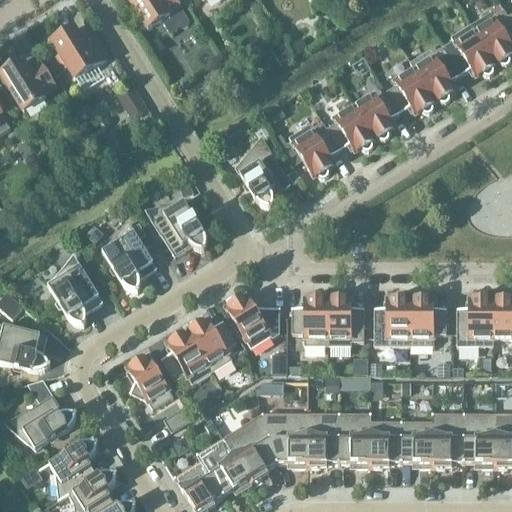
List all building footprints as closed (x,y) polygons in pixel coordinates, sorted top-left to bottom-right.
[(127,0),(137,15),(134,17),(141,28),(144,26),(149,33),(163,24),(170,37),(190,25),(180,10),(181,9),(175,0),(127,0)] [(511,49),(511,48),(511,26),(509,21),(504,14),(494,20),(492,17),(472,29),(497,69),(500,67),(503,70),(507,70),(510,68),(511,65),(510,61),(511,59),(511,49)] [(472,29),(452,41),(454,45),(444,51),(461,80),(472,73),(477,82),(484,77),(484,78),(486,80),(490,80),(493,78),(494,75),(494,72),(493,71),(497,69),(472,29)] [(79,39),(75,32),(53,46),(61,59),(58,61),(65,72),(68,70),(76,83),(80,81),(81,83),(96,74),(94,72),(110,62),(91,31),(79,39)] [(301,42),(289,50),(294,59),(307,51),(301,42)] [(282,45),(271,52),(281,69),(293,62),(282,45)] [(461,80),(444,51),(433,58),(431,54),(411,66),(416,73),(436,107),(440,105),(443,107),(446,107),(449,106),(450,102),(450,99),(449,98),(456,94),(451,86),(461,80)] [(30,76),(23,64),(1,78),(9,90),(6,92),(12,102),(15,100),(24,115),(46,102),(44,98),(56,90),(42,68),(30,76)] [(398,89),(388,96),(401,117),(411,111),(416,119),(423,115),(426,117),(430,118),(432,116),(434,113),(433,109),(436,107),(416,73),(395,86),(398,89)] [(401,117),(388,96),(377,102),(375,98),(355,111),(376,144),(379,142),(382,145),(386,145),(389,143),(390,140),(389,136),(396,132),(391,124),(401,117)] [(65,97),(57,103),(63,111),(71,106),(65,97)] [(140,100),(125,109),(134,124),(149,115),(140,100)] [(191,100),(181,106),(187,116),(197,109),(191,100)] [(337,127),(327,133),(340,155),(351,148),(356,157),(363,152),(363,153),(366,155),(369,155),(372,153),(373,150),(373,147),(372,146),(376,144),(355,111),(335,123),(337,127)] [(0,139),(11,133),(0,115),(0,139)] [(150,119),(140,125),(147,136),(156,129),(150,119)] [(340,155),(327,133),(323,126),(312,133),(310,129),(290,142),(292,146),(303,164),(315,182),(319,180),(322,182),(325,182),(328,181),(329,177),(329,174),(328,174),(335,169),(330,161),(340,155)] [(281,139),(276,142),(294,170),(303,164),(292,146),(287,149),(281,139)] [(274,200),(291,190),(262,143),(237,173),(246,187),(246,188),(246,189),(246,190),(247,190),(256,204),(257,205),(259,208),(262,209),(264,211),(267,212),(269,212),(271,213),(272,213),(273,213),(273,212),(273,210),(274,209),(274,207),(274,206),(274,203),(274,200)] [(26,146),(17,152),(23,162),(32,156),(26,146)] [(296,174),(288,179),(294,188),(302,184),(296,174)] [(194,220),(185,205),(147,215),(176,262),(193,251),(196,253),(198,254),(199,254),(202,255),(205,255),(205,256),(206,255),(205,254),(206,253),(207,250),(207,248),(207,246),(207,244),(207,243),(206,241),(205,239),(204,237),(195,222),(196,221),(195,221),(194,220)] [(129,226),(103,256),(112,270),(113,271),(112,272),(113,273),(114,273),(124,290),(126,292),(128,293),(130,294),(132,295),(135,296),(138,296),(138,297),(139,296),(139,295),(140,292),(140,291),(141,289),(141,287),(140,284),(158,273),(139,243),(133,232),(129,226)] [(140,228),(133,232),(139,243),(146,239),(140,228)] [(75,261),(49,290),(58,304),(58,305),(58,306),(58,307),(59,306),(69,322),(71,324),(73,326),(75,328),(77,329),(80,329),(82,330),(84,330),(85,331),(86,330),(85,329),(86,326),(87,323),(87,320),(86,318),(104,307),(75,261)] [(305,351),(329,351),(329,303),(325,303),(324,299),(321,297),(317,297),(314,299),(313,303),(305,303),(305,312),(292,313),(292,314),(293,314),(293,338),(305,338),(305,351)] [(329,351),(352,351),(352,346),(364,346),(365,314),(365,313),(352,313),(352,303),(344,303),(343,299),(340,297),(337,297),(334,299),(333,303),(329,303),(329,351)] [(388,351),(411,351),(411,303),(407,303),(406,299),(403,297),(400,297),(397,300),(396,303),(388,303),(388,313),(375,313),(375,314),(375,346),(388,346),(388,351)] [(415,303),(411,303),(411,351),(435,351),(435,338),(447,338),(447,314),(447,313),(434,313),(434,303),(427,303),(425,299),(423,297),(419,297),(416,299),(415,303)] [(8,298),(0,307),(0,312),(13,324),(23,312),(8,298)] [(494,351),(494,343),(493,343),(493,304),(490,304),(490,303),(488,300),(485,298),(482,298),(479,300),(478,303),(478,304),(470,304),(470,313),(457,313),(457,314),(457,339),(470,339),(470,351),(494,351)] [(497,304),(493,304),(493,343),(494,343),(511,343),(511,303),(509,304),(509,303),(508,300),(505,298),(501,298),(499,300),(497,303),(497,304)] [(227,312),(252,353),(272,340),(273,342),(280,338),(280,314),(281,314),(281,313),(255,312),(247,300),(241,304),(240,303),(238,301),(234,301),(231,303),(230,306),(231,310),(227,312)] [(188,337),(213,377),(233,365),(226,354),(237,347),(224,327),(225,327),(224,325),(213,332),(208,324),(201,328),(198,326),(195,325),(192,327),(190,331),(191,334),(188,337)] [(0,367),(14,371),(15,372),(16,372),(16,371),(33,376),(36,376),(38,376),(41,376),(44,375),(46,374),(48,372),(50,371),(51,371),(51,370),(50,370),(49,367),(48,365),(46,364),(45,362),(43,361),(48,341),(0,328),(0,367)] [(213,377),(188,337),(185,339),(184,338),(182,336),(178,336),(175,338),(174,341),(175,344),(175,345),(168,349),(173,357),(162,364),(163,365),(176,385),(187,379),(193,389),(213,377)] [(136,386),(131,398),(132,398),(148,405),(154,414),(174,401),(149,361),(145,363),(142,361),(138,360),(135,362),(134,365),(135,369),(128,373),(136,386)] [(381,367),(370,367),(370,380),(382,380),(381,367)] [(438,367),(438,380),(450,380),(450,367),(438,367)] [(289,371),(289,380),(301,380),(301,371),(289,371)] [(463,372),(453,372),(453,381),(463,381),(463,372)] [(353,382),(341,382),(341,394),(353,394),(353,382)] [(44,385),(28,389),(40,408),(54,400),(44,385)] [(270,398),(270,386),(264,386),(255,391),(258,398),(270,398)] [(410,387),(402,387),(402,400),(410,400),(410,387)] [(64,417),(54,400),(40,408),(7,428),(36,454),(51,445),(52,445),(53,445),(54,444),(53,444),(70,433),(71,432),(73,431),(74,429),(75,427),(75,426),(76,424),(76,422),(77,420),(77,419),(77,418),(76,419),(74,418),(73,417),(70,417),(67,417),(64,417)] [(165,425),(173,436),(194,423),(187,411),(165,425)] [(263,418),(225,442),(253,488),(269,478),(267,474),(276,468),(276,469),(277,469),(265,426),(263,418)] [(263,418),(265,426),(277,469),(279,468),(289,468),(289,469),(290,469),(291,468),(296,468),(296,472),(308,472),(308,418),(264,418),(263,418)] [(308,472),(327,472),(327,468),(338,468),(339,468),(340,418),(339,418),(308,418),(308,472)] [(371,472),(371,426),(372,426),(372,419),(372,418),(370,418),(341,418),(340,418),(339,468),(341,468),(351,468),(351,469),(352,469),(353,468),(358,468),(358,472),(371,472)] [(433,472),(446,473),(452,473),(452,468),(463,468),(463,469),(464,469),(464,418),(434,418),(432,418),(432,420),(433,420),(433,426),(433,472)] [(495,473),(496,418),(465,418),(464,418),(464,469),(466,469),(466,468),(476,468),(476,469),(477,469),(478,468),(483,468),(483,473),(495,473)] [(495,473),(511,472),(511,418),(496,418),(495,473)] [(211,424),(205,428),(213,440),(219,436),(211,424)] [(372,426),(371,426),(371,472),(390,472),(390,468),(401,468),(402,468),(402,426),(372,426)] [(433,472),(433,426),(403,426),(402,426),(402,468),(403,468),(414,468),(413,469),(415,469),(415,468),(416,468),(420,468),(420,472),(433,472)] [(183,442),(172,449),(179,460),(190,453),(183,442)] [(202,465),(227,504),(253,488),(225,442),(199,458),(198,458),(197,459),(198,460),(202,466),(202,465)] [(80,449),(50,468),(56,478),(59,504),(59,505),(69,499),(69,498),(98,480),(92,470),(91,469),(88,465),(91,463),(92,462),(93,461),(95,459),(96,457),(97,455),(97,453),(98,452),(98,451),(98,449),(99,449),(98,447),(97,448),(94,447),(91,446),(89,446),(87,446),(85,447),(83,447),(80,449)] [(202,465),(202,466),(176,481),(175,482),(176,483),(191,507),(190,507),(192,511),(214,511),(227,504),(202,465)] [(100,479),(98,480),(69,498),(69,499),(75,508),(75,511),(115,511),(117,511),(111,501),(111,500),(110,499),(110,500),(107,495),(110,494),(112,492),(114,490),(115,488),(116,486),(116,484),(117,481),(117,480),(118,479),(117,478),(116,478),(113,477),(111,477),(110,477),(107,477),(104,477),(102,478),(100,479)]
